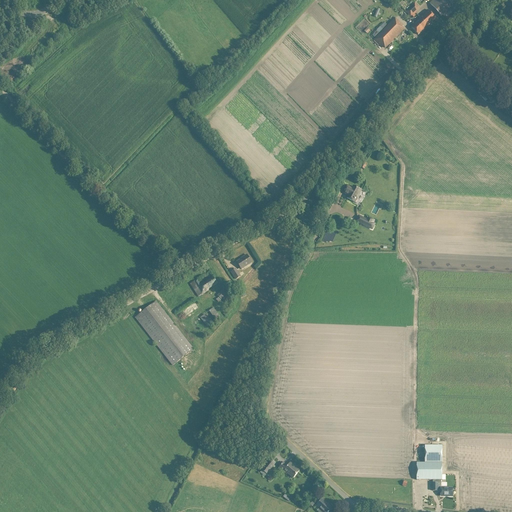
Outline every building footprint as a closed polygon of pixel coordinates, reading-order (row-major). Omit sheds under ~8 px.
[(433,0),(429,4),(439,14),(451,3),(447,0),(433,0)] [(410,15),(419,7),(415,3),(406,11),(410,15)] [(411,27),(418,35),(436,19),(427,9),(418,18),(419,19),(411,27)] [(395,18),(374,39),(375,40),(375,41),(382,47),(383,46),(385,48),(387,47),(395,39),(404,29),(402,27),(403,25),(395,18)] [(357,198),(361,190),(354,186),(352,188),(348,186),(344,193),(345,194),(345,193),(347,194),(347,195),(348,195),(347,198),(353,202),(354,200),(355,200),(355,199),(356,197),(357,198)] [(356,221),(372,229),(375,224),(359,216),(356,221)] [(243,258),(237,262),(241,269),(252,263),(247,255),(243,257),(243,258)] [(236,269),(231,272),(236,279),(241,276),(236,269)] [(197,279),(190,284),(198,297),(209,290),(208,289),(217,283),(213,277),(204,283),(203,282),(200,284),(197,279)] [(223,290),(217,295),(221,299),(226,294),(223,290)] [(156,301),(135,318),(173,365),(193,349),(156,301)] [(213,308),(209,311),(215,320),(220,316),(213,308)] [(204,315),(200,318),(207,326),(211,323),(204,315)] [(442,463),(442,446),(425,446),(425,463),(417,463),(417,480),(433,480),(433,483),(433,491),(438,491),(438,490),(441,490),(441,496),(447,496),(447,497),(453,497),(453,488),(441,488),(441,480),(442,480),(442,463)] [(262,470),(267,474),(275,463),(270,459),(262,470)] [(293,478),(299,471),(295,468),(296,467),(291,463),(288,466),(283,463),(279,468),(286,475),(288,473),(293,478)] [(329,511),(332,509),(322,499),(316,505),(322,511),(329,511)]
